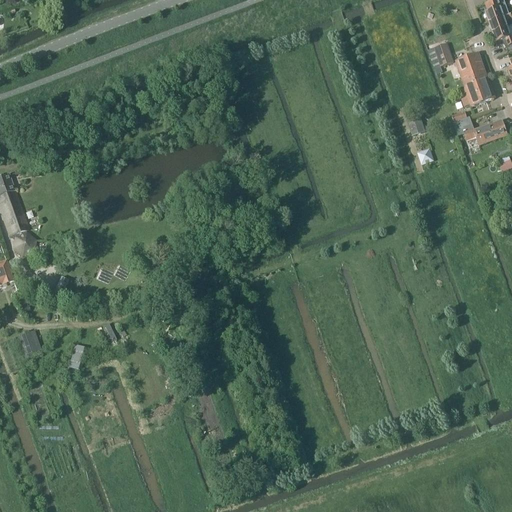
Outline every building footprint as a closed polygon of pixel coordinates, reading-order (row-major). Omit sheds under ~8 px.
[(489,23),(504,18),(508,16),(506,8),(502,0),(499,0),(488,4),(490,12),(485,14),(489,23)] [(504,18),(489,23),(492,34),(508,28),(505,22),(511,19),(511,15),(508,16),(504,18)] [(508,28),(492,34),(496,44),(503,42),(506,48),(511,45),(511,37),(511,38),(508,28)] [(453,64),(446,46),(434,50),(440,69),(453,64)] [(464,88),(487,79),(478,55),(455,63),(464,88)] [(487,79),(464,88),(465,90),(458,92),(464,108),(471,106),(471,108),(494,100),(487,79)] [(452,117),(454,124),(466,120),(465,114),(452,117)] [(425,134),(419,118),(407,123),(413,139),(425,134)] [(470,120),(454,125),(458,139),(464,136),(467,145),(477,141),(479,147),(507,137),(502,123),(477,132),(476,128),(474,129),(470,120)] [(435,164),(431,152),(419,156),(423,168),(435,164)] [(510,158),(498,162),(500,166),(511,162),(510,158)] [(9,177),(0,179),(0,207),(11,238),(15,236),(16,239),(27,235),(26,232),(28,231),(9,177)] [(36,243),(27,235),(16,239),(14,250),(23,258),(34,254),(36,243)] [(6,262),(0,263),(0,286),(13,282),(6,262)] [(31,333),(18,338),(25,357),(38,353),(31,333)]
